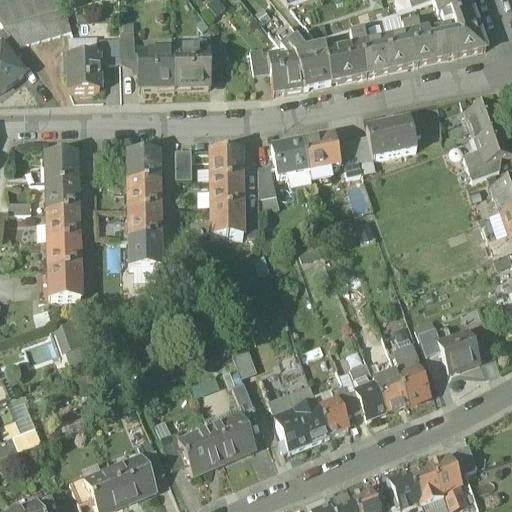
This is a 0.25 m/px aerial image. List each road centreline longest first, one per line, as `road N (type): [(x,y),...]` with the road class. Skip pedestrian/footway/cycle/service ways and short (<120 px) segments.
road 1 (residential): [(0,131),(311,123),(511,78)]
road 2 (residential): [(511,396),(242,511)]
